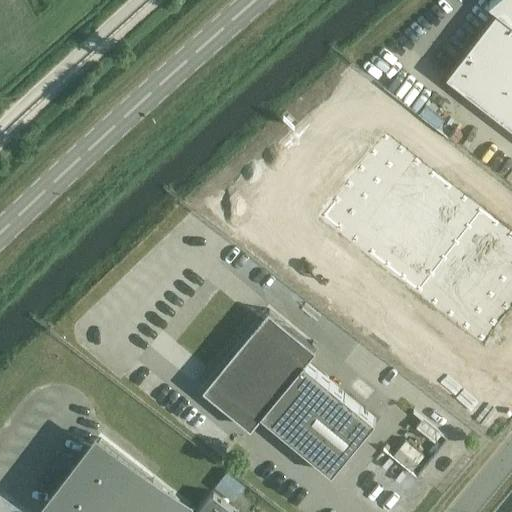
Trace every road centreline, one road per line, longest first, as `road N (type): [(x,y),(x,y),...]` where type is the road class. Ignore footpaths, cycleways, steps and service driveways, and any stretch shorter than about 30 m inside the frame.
road 1 (primary): [(0,234),(255,0)]
road 2 (unclassified): [(0,130),(142,0)]
